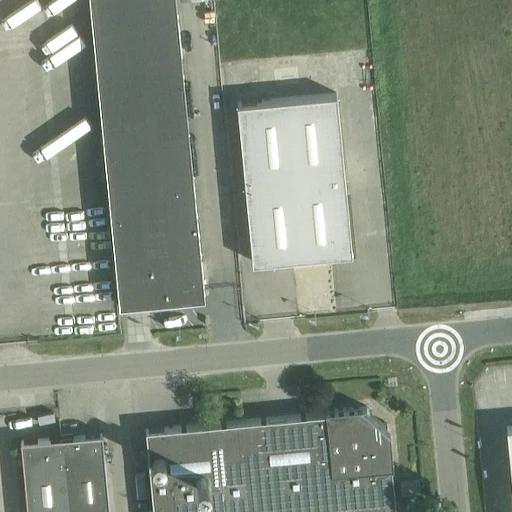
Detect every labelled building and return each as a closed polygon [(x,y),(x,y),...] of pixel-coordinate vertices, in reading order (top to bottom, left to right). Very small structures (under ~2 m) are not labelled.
[(205,296),(176,0),(89,0),(119,305),(205,296)] [(237,102),(250,241),(252,261),(352,252),(337,93),(237,102)] [(384,421),(372,411),(366,406),(325,410),(325,411),(145,428),(153,511),(396,511),(392,466),(393,466),(389,425),(384,421)] [(109,511),(102,433),(61,436),(68,511),(109,511)] [(68,511),(61,436),(21,440),(27,511),(68,511)]
